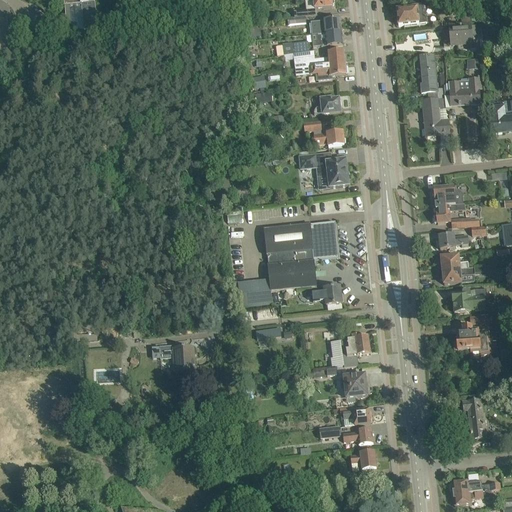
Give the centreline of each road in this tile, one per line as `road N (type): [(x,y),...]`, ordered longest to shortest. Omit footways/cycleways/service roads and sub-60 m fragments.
road 1 (tertiary): [(385,179),(366,0)]
road 2 (tertiary): [(418,470),(400,313)]
road 3 (unclassified): [(385,179),(511,165)]
